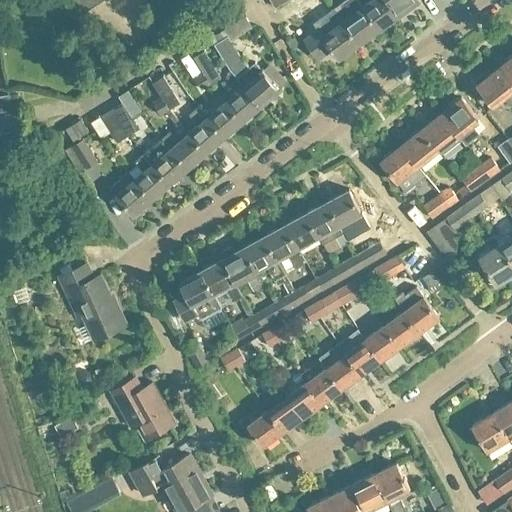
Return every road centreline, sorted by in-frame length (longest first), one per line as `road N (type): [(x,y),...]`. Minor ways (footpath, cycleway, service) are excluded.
road 1 (residential): [(251,511),(130,284),(133,262),(329,117)]
road 2 (residential): [(494,338),(329,117)]
road 3 (residential): [(329,117),(496,0)]
road 4 (residential): [(329,117),(249,0)]
road 5 (residential): [(294,464),(415,400)]
road 6 (residential): [(415,400),(474,511)]
